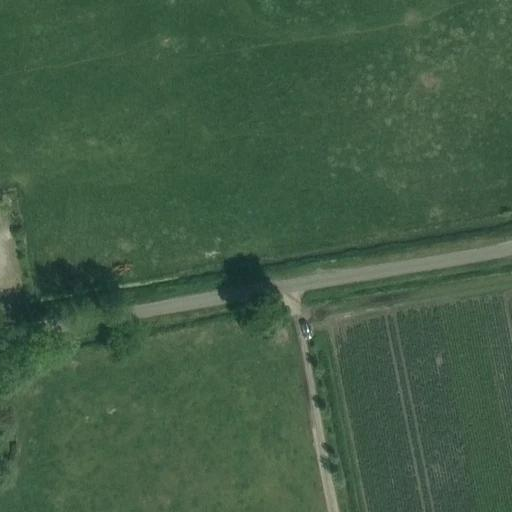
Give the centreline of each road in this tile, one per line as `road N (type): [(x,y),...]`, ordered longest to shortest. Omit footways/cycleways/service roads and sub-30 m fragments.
road 1 (unclassified): [(0,333),(289,287)]
road 2 (unclassified): [(289,287),(511,229)]
road 3 (unclassified): [(334,511),(289,287)]
